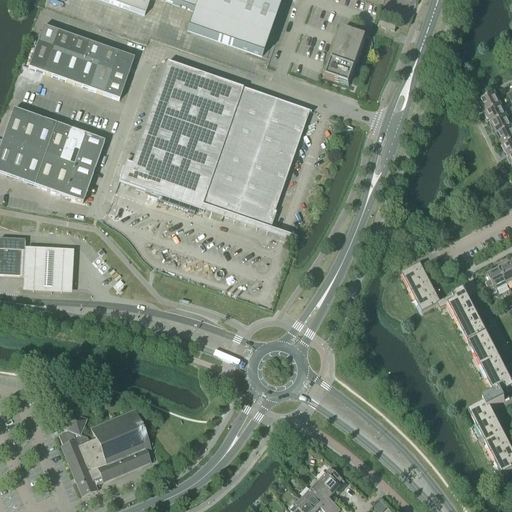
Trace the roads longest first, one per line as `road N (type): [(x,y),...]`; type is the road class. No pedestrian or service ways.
road 1 (unclassified): [(94,215),(148,56),(157,50),(393,126)]
road 2 (tertiary): [(265,351),(133,310),(32,306)]
road 3 (tertiary): [(32,306),(168,337),(252,371)]
road 4 (secondary): [(452,511),(382,432),(302,371)]
road 5 (secondary): [(292,392),(362,440),(437,511)]
road 6 (secondary): [(323,297),(393,126)]
road 7 (secondary): [(393,126),(436,0)]
